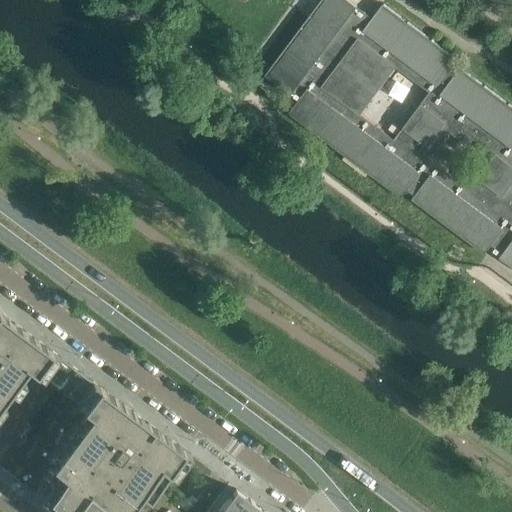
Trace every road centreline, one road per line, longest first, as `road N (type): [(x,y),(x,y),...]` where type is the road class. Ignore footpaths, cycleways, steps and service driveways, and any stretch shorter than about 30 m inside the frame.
road 1 (secondary): [(410,511),(0,205)]
road 2 (secondary): [(0,230),(273,435),(352,511)]
road 3 (residential): [(0,270),(334,511)]
